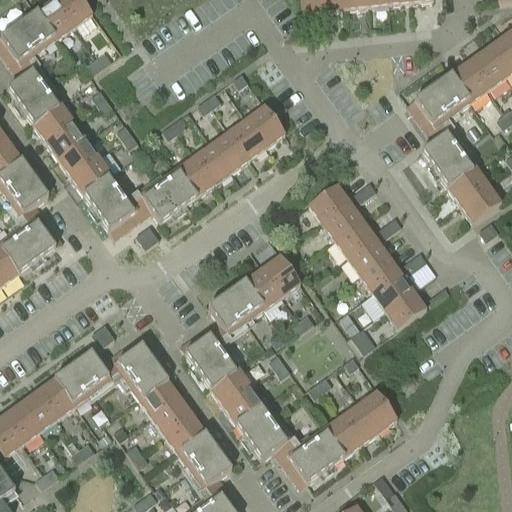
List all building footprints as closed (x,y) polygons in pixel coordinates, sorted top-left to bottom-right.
[(75,0),(61,0),(53,6),(73,34),(91,21),(75,0)] [(299,0),(301,21),(324,18),(321,0),(299,0)] [(321,0),(324,18),(345,16),(343,0),(321,0)] [(343,0),(345,16),(367,14),(365,0),(343,0)] [(365,0),(367,14),(388,11),(387,0),(365,0)] [(387,0),(388,11),(410,9),(408,0),(387,0)] [(431,0),(408,0),(410,9),(432,6),(431,0)] [(511,7),(511,0),(495,0),(497,9),(511,7)] [(55,47),(73,34),(53,6),(35,19),(55,47)] [(0,60),(12,78),(55,47),(35,19),(0,44),(0,60)] [(511,36),(502,44),(511,58),(511,36)] [(504,85),(511,78),(511,58),(502,44),(484,56),(504,85)] [(466,69),(487,97),(504,85),(484,56),(466,69)] [(104,60),(95,66),(101,75),(110,68),(104,60)] [(93,81),(101,75),(95,66),(86,72),(93,81)] [(469,110),(487,97),(466,69),(449,81),(469,110)] [(6,96),(32,132),(60,111),(34,75),(6,96)] [(247,90),(240,81),(231,87),(238,96),(247,90)] [(469,110),(449,81),(406,112),(426,140),(469,110)] [(90,103),(96,112),(105,106),(99,97),(90,103)] [(213,100),(205,106),(211,115),(220,109),(213,100)] [(111,114),(105,106),(96,112),(103,121),(111,114)] [(202,121),(211,115),(205,106),(196,112),(202,121)] [(73,129),(60,111),(32,132),(45,149),(73,129)] [(245,126),(265,155),(284,141),(264,113),(245,126)] [(501,136),(510,130),(504,121),(495,127),(501,136)] [(178,125),(169,131),(176,140),(184,134),(178,125)] [(245,126),(228,139),(248,167),(265,155),(245,126)] [(85,147),(73,129),(45,149),(57,167),(85,147)] [(167,147),(176,140),(169,131),(161,138),(167,147)] [(115,138),(122,147),(130,141),(124,132),(115,138)] [(472,133),(465,138),(471,146),(478,141),(472,133)] [(0,156),(8,150),(0,138),(0,156)] [(446,194),(474,174),(448,138),(420,158),(446,194)] [(248,167),(228,139),(210,152),(230,180),(248,167)] [(137,150),(130,141),(122,147),(128,156),(137,150)] [(85,147),(57,167),(70,184),(98,164),(85,147)] [(0,182),(21,167),(8,150),(0,156),(0,182)] [(210,152),(192,164),(213,192),(230,180),(210,152)] [(98,164),(70,184),(82,202),(110,182),(98,164)] [(213,192),(192,164),(175,177),(195,205),(213,192)] [(47,204),(21,167),(0,182),(0,197),(19,224),(47,204)] [(474,174),(446,194),(458,212),(487,192),(474,174)] [(195,205),(175,177),(139,202),(159,231),(195,205)] [(110,182),(82,202),(113,245),(141,225),(110,182)] [(368,189),(360,195),(366,204),(375,198),(368,189)] [(321,230),(349,210),(336,192),(307,212),(321,230)] [(487,192),(458,212),(472,230),(500,210),(487,192)] [(357,211),(366,204),(360,195),(351,202),(357,211)] [(333,248),(361,228),(349,210),(321,230),(333,248)] [(41,221),(0,250),(0,254),(18,280),(61,249),(41,221)] [(394,224),(385,231),(391,240),(400,233),(394,224)] [(346,265),(374,245),(361,228),(333,248),(346,265)] [(484,249),(497,240),(490,229),(477,238),(484,249)] [(382,246),(391,240),(385,231),(376,237),(382,246)] [(148,233),(134,243),(144,257),(158,247),(148,233)] [(358,283),(387,263),(374,245),(346,265),(358,283)] [(0,254),(0,291),(1,293),(18,280),(0,254)] [(419,260),(410,266),(416,274),(425,268),(419,260)] [(260,276),(281,304),(299,291),(279,263),(260,276)] [(371,300),(399,280),(387,263),(358,283),(371,300)] [(408,281),(416,274),(410,266),(401,272),(408,281)] [(260,276),(243,288),(263,317),(281,304),(260,276)] [(383,318),(412,298),(399,280),(371,300),(383,318)] [(227,342),(263,317),(243,288),(207,314),(227,342)] [(448,300),(444,294),(426,307),(430,312),(448,300)] [(425,316),(412,298),(383,318),(397,336),(425,316)] [(306,321),(297,328),(304,337),(313,330),(306,321)] [(350,341),(358,335),(352,327),(344,333),(350,341)] [(295,343),(304,337),(297,328),(289,334),(295,343)] [(103,331),(90,341),(100,355),(113,345),(103,331)] [(179,353),(209,396),(238,376),(207,333),(179,353)] [(138,408),(166,388),(136,345),(107,365),(138,408)] [(54,385),(74,413),(110,387),(90,359),(54,385)] [(267,368),(274,376),(283,370),(276,361),(267,368)] [(357,373),(351,364),(342,370),(348,379),(357,373)] [(289,379),(283,370),(274,376),(280,385),(289,379)] [(238,376),(209,396),(222,413),(250,393),(238,376)] [(324,383),(315,390),(321,399),(330,392),(324,383)] [(54,385),(36,398),(56,426),(74,413),(54,385)] [(179,405),(166,388),(138,408),(151,426),(179,405)] [(313,405),(321,399),(315,390),(306,396),(313,405)] [(222,413),(234,431),(263,411),(250,393),(222,413)] [(36,398),(19,410),(39,439),(56,426),(36,398)] [(357,411),(377,439),(396,426),(375,398),(357,411)] [(163,443),(192,423),(179,405),(151,426),(163,443)] [(19,410),(1,423),(21,451),(39,439),(19,410)] [(288,447),(263,411),(234,431),(260,467),(288,447)] [(357,411),(339,424),(360,452),(377,439),(357,411)] [(0,460),(3,464),(21,451),(1,423),(0,423),(0,460)] [(204,440),(192,423),(163,443),(176,461),(204,440)] [(339,424),(322,436),(342,465),(360,452),(339,424)] [(112,440),(118,449),(127,442),(121,433),(112,440)] [(299,495),(342,465),(322,436),(279,467),(299,495)] [(106,439),(99,445),(103,450),(110,445),(106,439)] [(204,440),(176,461),(202,497),(230,476),(204,440)] [(71,447),(66,450),(73,459),(78,456),(71,447)] [(87,450),(78,456),(84,465),(93,459),(87,450)] [(125,458),(131,466),(140,460),(134,451),(125,458)] [(76,471),(84,465),(78,456),(73,459),(69,462),(76,471)] [(146,469),(140,460),(131,466),(137,475),(146,469)] [(52,475),(43,481),(49,490),(58,484),(52,475)] [(0,508),(13,499),(0,480),(0,508)] [(41,496),(49,490),(43,481),(34,488),(41,496)] [(184,482),(180,485),(185,493),(189,490),(184,482)] [(236,511),(224,494),(198,511),(236,511)] [(160,495),(155,499),(159,504),(164,500),(160,495)] [(149,499),(140,505),(145,511),(149,511),(155,508),(149,499)] [(385,505),(389,511),(394,511),(400,508),(394,499),(385,505)]
